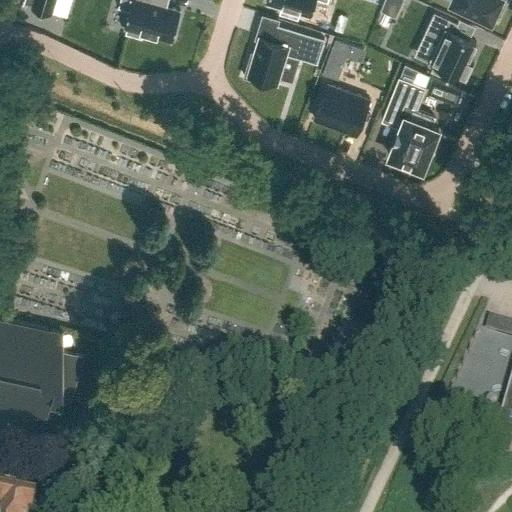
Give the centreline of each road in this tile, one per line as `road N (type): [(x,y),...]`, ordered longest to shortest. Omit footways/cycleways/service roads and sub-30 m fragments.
road 1 (residential): [(511,54),(443,200),(272,139),(203,75)]
road 2 (residential): [(0,31),(142,86),(203,75)]
